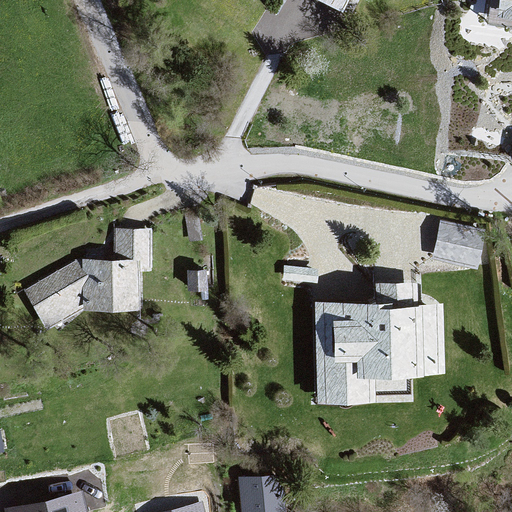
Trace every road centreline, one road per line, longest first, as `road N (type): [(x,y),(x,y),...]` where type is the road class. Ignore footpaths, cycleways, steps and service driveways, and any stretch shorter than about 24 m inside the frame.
road 1 (residential): [(161,165),(511,190)]
road 2 (residential): [(85,0),(161,165)]
road 3 (residential): [(0,223),(161,165)]
